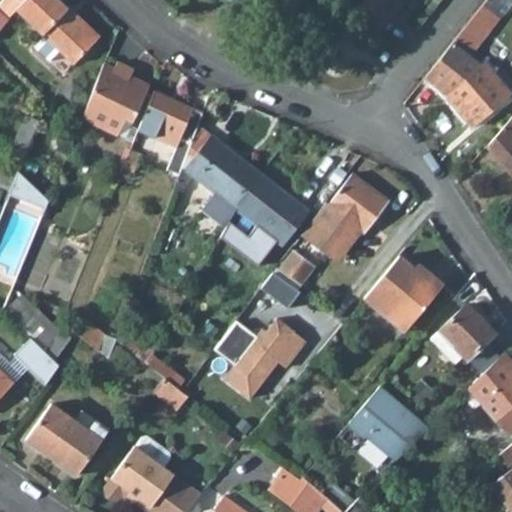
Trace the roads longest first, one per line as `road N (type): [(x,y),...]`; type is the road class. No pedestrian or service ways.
road 1 (residential): [(359,126),(172,39),(127,0)]
road 2 (residential): [(511,297),(419,159),(359,126)]
road 3 (residential): [(359,126),(461,0)]
